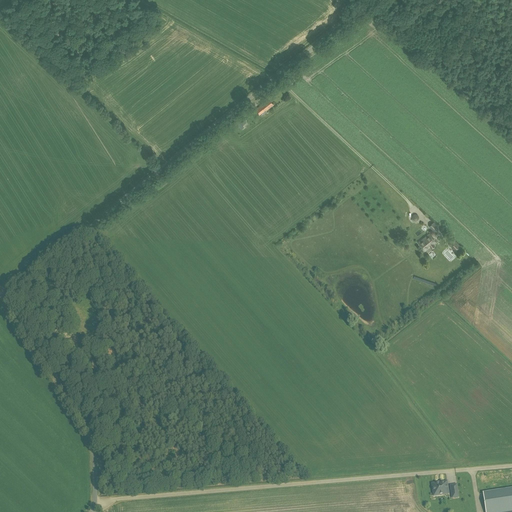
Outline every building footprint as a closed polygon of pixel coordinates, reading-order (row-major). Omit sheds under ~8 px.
[(266,110),(274,104),(268,97),(261,103),(262,104),(261,105),(255,110),(259,115),(266,110)] [(241,129),(244,127),(242,125),(247,122),(241,115),(234,120),(241,129)] [(434,232),(439,227),(434,222),(429,227),(434,232)] [(435,247),(435,246),(435,245),(434,243),(436,242),(430,234),(419,242),(425,251),(430,247),(430,248),(431,248),(432,249),(433,249),(434,248),(435,248),(435,247)] [(457,253),(462,247),(454,239),(448,244),(457,253)] [(447,254),(453,261),(456,258),(450,251),(447,254)] [(62,350),(71,347),(69,339),(60,341),(62,350)] [(432,484),(434,496),(449,494),(447,482),(432,484)] [(511,511),(511,489),(483,494),(486,511),(511,511)]
